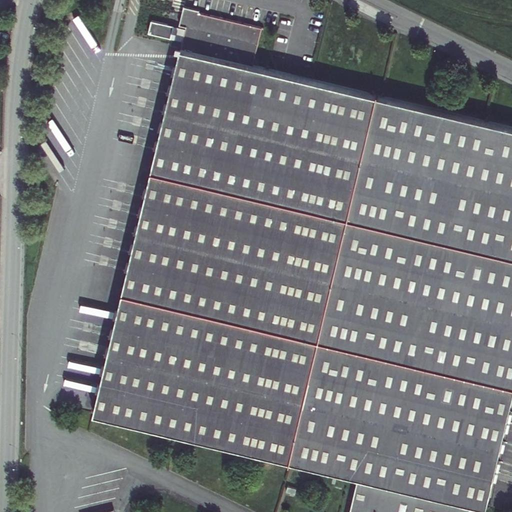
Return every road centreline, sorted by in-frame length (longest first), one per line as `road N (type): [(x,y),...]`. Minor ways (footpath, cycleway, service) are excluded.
road 1 (unclassified): [(6,511),(15,136),(31,0)]
road 2 (unclassified): [(39,418),(231,511)]
road 3 (unclassified): [(363,0),(511,71)]
